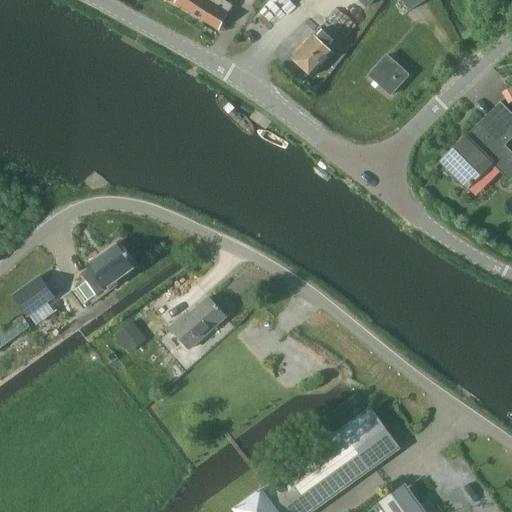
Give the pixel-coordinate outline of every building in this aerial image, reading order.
[(219,28),(233,5),(224,0),(178,0),(177,3),(219,28)] [(402,0),(410,12),(428,0),(402,0)] [(327,48),(334,41),(322,30),(315,37),(314,36),(293,59),(312,76),(332,53),(327,48)] [(392,95),(409,75),(387,56),(370,76),(392,95)] [(511,114),(500,103),(499,104),(441,161),(467,187),(491,164),(510,182),(511,179),(511,152),(505,146),(511,138),(511,114)] [(89,268),(83,273),(98,295),(105,290),(106,291),(118,282),(140,267),(119,238),(99,252),(85,262),(89,268)] [(14,296),(14,297),(28,316),(55,296),(40,277),(14,296)] [(64,291),(51,302),(66,321),(79,310),(64,291)] [(227,317),(209,296),(188,315),(186,313),(169,328),(190,350),(227,317)] [(114,335),(128,354),(146,340),(133,322),(114,335)] [(327,442),(278,477),(263,489),(235,509),(237,511),(302,511),(374,460),(395,444),(368,407),(347,423),(348,425),(326,441),(327,442)] [(385,511),(422,511),(405,487),(381,504),(385,511)]
